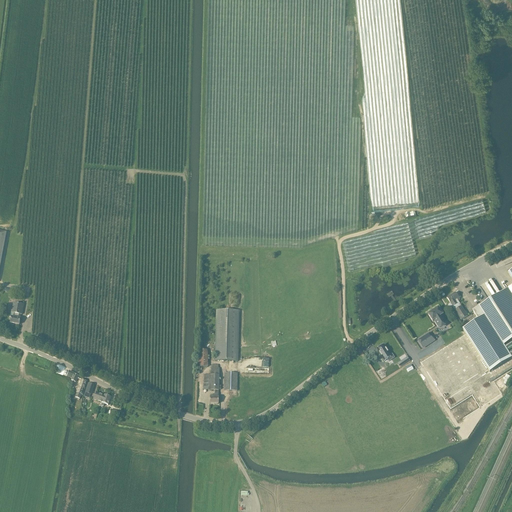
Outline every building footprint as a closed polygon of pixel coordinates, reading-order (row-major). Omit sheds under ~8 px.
[(511,294),(508,288),(501,293),(473,311),(478,319),(463,329),(466,334),(490,372),(511,359),(504,346),(511,340),(511,294)] [(447,298),(451,304),(455,310),(455,311),(461,321),(468,316),(458,300),(460,299),(456,293),(447,298)] [(13,303),(12,313),(10,313),(10,316),(11,317),(10,323),(11,324),(13,325),(14,324),(19,325),(20,319),(18,319),(19,314),(21,315),(22,304),(13,303)] [(439,308),(428,314),(433,321),(434,320),(438,327),(446,322),(442,315),(443,315),(439,308)] [(238,362),(239,311),(216,310),(215,361),(238,362)] [(425,336),(418,341),(423,348),(426,346),(424,343),(427,340),(432,337),(430,333),(425,336)] [(390,355),(384,345),(377,350),(384,361),(387,359),(389,362),(395,358),(392,354),(390,355)] [(407,357),(398,363),(400,367),(410,361),(407,357)] [(270,359),(260,358),(260,361),(262,361),(262,364),(264,364),(264,367),(269,367),(270,359)] [(211,375),(219,376),(219,375),(219,368),(218,368),(218,365),(212,364),(212,368),(211,368),(211,375)] [(501,369),(492,374),(499,387),(504,385),(499,374),(503,372),(501,369)] [(71,381),(75,383),(78,376),(74,375),(74,374),(69,372),(67,377),(71,379),(71,381)] [(237,391),(237,374),(224,373),(224,391),(237,391)] [(218,391),(219,391),(219,376),(211,375),(203,375),(203,390),(214,391),(218,391)] [(83,395),(87,381),(81,379),(76,393),(77,393),(75,398),(80,400),(81,395),(83,395)] [(91,395),(94,385),(88,383),(85,393),(91,395)] [(218,398),(218,391),(214,391),(214,394),(213,395),(210,395),(210,404),(218,404),(218,398)] [(102,401),(104,395),(96,392),(93,400),(101,403),(102,401)] [(103,407),(104,404),(108,405),(111,398),(104,395),(102,401),(101,403),(102,403),(101,406),(103,407)]
